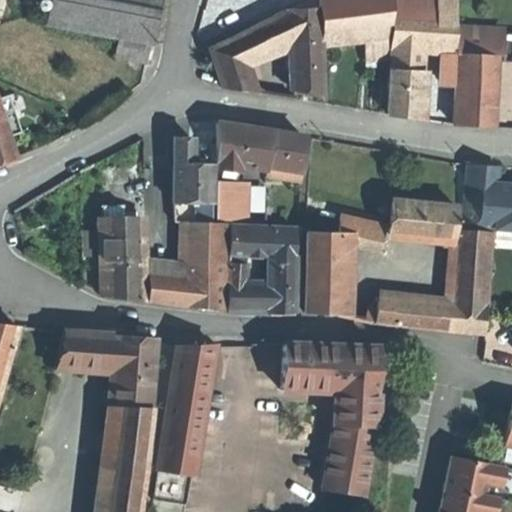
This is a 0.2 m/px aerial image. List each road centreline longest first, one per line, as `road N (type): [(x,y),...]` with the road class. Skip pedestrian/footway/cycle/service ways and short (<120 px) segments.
road 1 (residential): [(452,370),(436,348),(402,336),(174,325),(90,310),(20,282),(0,263)]
road 2 (residential): [(167,94),(453,145),(511,147)]
road 3 (residential): [(0,189),(145,118),(167,94)]
